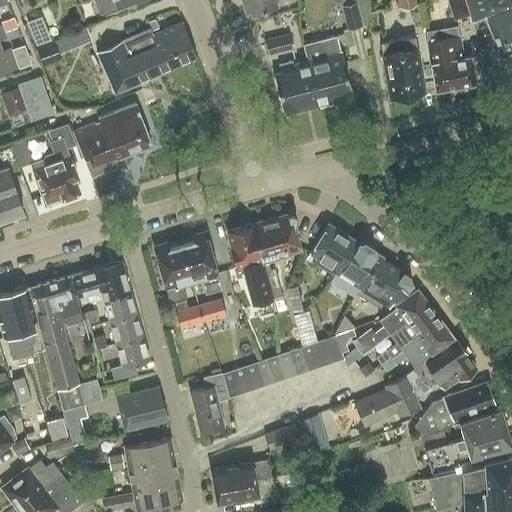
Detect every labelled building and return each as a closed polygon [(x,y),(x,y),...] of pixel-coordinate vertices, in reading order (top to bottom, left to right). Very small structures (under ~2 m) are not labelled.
[(102,0),(104,5),(112,2),(115,8),(135,0),(102,0)] [(275,6),(273,0),(243,0),(241,1),(244,12),(248,11),(250,14),(275,6)] [(341,0),(348,29),(364,26),(363,23),(369,21),(364,0),(341,0)] [(447,0),(453,19),(469,14),(464,0),(447,0)] [(484,15),(498,55),(511,50),(511,3),(508,5),(506,0),(464,0),(469,14),(471,20),(484,15)] [(15,18),(2,22),(6,32),(18,27),(15,18)] [(150,28),(97,50),(113,91),(196,57),(181,22),(152,34),(150,28)] [(476,80),(471,54),(464,56),(458,25),(428,30),(438,86),(476,80)] [(389,95),(424,89),(414,34),(402,36),(401,30),(392,32),(393,38),(379,40),(389,95)] [(289,32),(267,39),(271,54),(293,47),(289,32)] [(305,59),(318,105),(330,102),(328,97),(350,91),(337,40),(302,48),(305,59)] [(37,47),(44,64),(60,57),(59,53),(54,41),(37,47)] [(0,73),(17,67),(10,48),(2,50),(0,43),(0,73)] [(25,45),(13,49),(20,68),(32,64),(25,45)] [(283,114),(318,105),(305,59),(290,63),(291,67),(272,72),(283,114)] [(32,118),(53,110),(40,75),(19,83),(32,118)] [(18,86),(1,93),(10,116),(27,109),(18,86)] [(114,157),(151,142),(135,103),(100,116),(101,121),(96,123),(95,121),(74,129),(91,173),(116,163),(114,157)] [(77,172),(68,147),(77,144),(69,123),(50,130),(53,137),(48,139),(53,150),(48,152),(44,141),(27,148),(40,183),(42,182),(49,201),(79,189),(73,174),(77,172)] [(0,148),(6,165),(5,165),(9,175),(23,170),(13,141),(0,146),(0,148)] [(10,177),(9,175),(5,165),(0,167),(0,218),(22,211),(10,177)] [(282,295),(279,286),(274,267),(269,268),(266,257),(300,248),(294,228),(296,219),(290,211),(252,221),(272,298),(282,295)] [(335,271),(336,270),(356,238),(328,219),(310,248),(316,253),(313,257),(335,271)] [(252,303),(272,298),(252,221),(227,228),(231,245),(229,246),(236,275),(244,273),(252,303)] [(361,241),(356,238),(336,270),(360,285),(368,272),(373,276),(384,257),(383,256),(384,255),(375,249),(375,245),(365,240),(361,241)] [(194,239),(180,243),(191,280),(202,277),(207,293),(222,289),(208,239),(198,241),(194,239)] [(182,327),(203,321),(198,305),(190,307),(183,282),(191,280),(180,243),(172,245),(171,249),(159,252),(173,302),(175,302),(182,327)] [(360,286),(361,287),(356,294),(380,308),(385,302),(389,304),(393,297),(410,281),(407,272),(384,257),(373,276),(368,272),(360,285),(360,286)] [(70,274),(74,291),(75,294),(88,290),(90,300),(98,298),(99,296),(129,287),(122,258),(70,274)] [(28,286),(38,320),(39,319),(58,387),(64,408),(84,402),(101,398),(95,377),(79,381),(62,320),(79,315),(73,291),(74,291),(70,274),(28,286)] [(15,289),(9,291),(27,353),(33,351),(32,347),(37,345),(31,325),(36,323),(36,321),(38,320),(28,286),(23,287),(22,286),(15,288),(15,289)] [(287,289),(299,337),(309,334),(296,286),(287,289)] [(104,296),(110,317),(136,310),(129,287),(99,296),(98,298),(104,296)] [(371,327),(353,341),(358,347),(363,353),(390,332),(428,304),(417,288),(395,304),(396,307),(380,319),(384,324),(374,332),(371,327)] [(12,357),(27,353),(9,291),(0,293),(0,312),(0,313),(12,357)] [(222,298),(198,305),(203,321),(226,314),(222,298)] [(440,320),(428,304),(390,332),(397,342),(378,356),(382,362),(440,320)] [(100,319),(97,307),(86,310),(90,321),(100,319)] [(110,317),(116,339),(141,332),(136,310),(110,317)] [(453,338),(440,320),(382,362),(388,370),(407,356),(415,366),(453,338)] [(148,356),(141,332),(116,339),(122,361),(113,364),(117,375),(136,370),(133,360),(148,356)] [(107,345),(104,333),(94,336),(97,347),(107,345)] [(335,335),(324,339),(332,362),(343,358),(335,335)] [(320,366),(332,362),(324,339),(313,342),(320,366)] [(412,370),(424,388),(437,379),(443,386),(457,376),(458,378),(474,366),(455,339),(412,370)] [(309,370),(320,366),(313,342),(301,346),(309,370)] [(297,374),(309,370),(301,346),(289,350),(297,374)] [(347,366),(363,353),(358,347),(357,346),(344,356),(347,366)] [(286,377),(297,374),(289,350),(278,354),(286,377)] [(275,381),(286,377),(278,354),(267,358),(275,381)] [(263,385),(275,381),(267,358),(255,362),(263,385)] [(370,361),(361,368),(365,374),(375,367),(370,361)] [(255,362),(243,366),(251,389),(263,385),(255,362)] [(231,369),(239,393),(251,389),(243,366),(233,370),(233,369),(231,369)] [(228,397),(239,393),(231,369),(222,373),(228,397)] [(411,396),(424,388),(412,370),(411,371),(410,370),(400,377),(383,384),(385,389),(352,404),(361,423),(395,409),(398,414),(416,406),(411,396)] [(0,408),(6,407),(7,408),(14,406),(5,372),(0,373),(0,408)] [(224,426),(217,400),(228,397),(222,373),(204,379),(206,387),(191,391),(202,432),(224,426)] [(25,376),(13,380),(20,403),(31,399),(25,376)] [(433,441),(430,429),(453,421),(452,417),(494,402),(486,380),(442,396),(442,397),(431,400),(413,425),(416,434),(419,433),(423,444),(433,441)] [(125,427),(165,417),(156,384),(116,394),(125,427)] [(87,415),(84,402),(64,408),(74,445),(87,441),(80,417),(87,415)] [(462,435),(469,458),(511,446),(500,406),(458,420),(462,435)] [(10,437),(18,430),(2,410),(0,411),(0,448),(11,439),(10,437)] [(297,423),(302,436),(303,436),(308,449),(321,444),(311,417),(297,423)] [(270,448),(302,436),(297,423),(265,435),(270,448)] [(73,451),(70,436),(62,438),(60,431),(49,434),(50,441),(45,442),(49,457),(73,451)] [(127,462),(172,453),(168,434),(124,444),(125,450),(107,454),(109,466),(127,462)] [(470,463),(469,458),(462,435),(422,446),(429,474),(470,463)] [(25,437),(11,444),(17,455),(31,448),(25,437)] [(97,441),(78,445),(81,458),(99,454),(97,441)] [(417,468),(413,449),(401,452),(398,441),(368,449),(375,478),(417,468)] [(511,511),(511,451),(483,459),(484,463),(430,477),(429,476),(416,479),(404,482),(411,510),(423,507),(423,510),(439,506),(440,508),(464,502),(464,511),(511,511)] [(177,478),(172,453),(127,462),(133,487),(177,478)] [(0,485),(15,504),(44,480),(60,470),(53,460),(45,466),(37,455),(0,485)] [(209,470),(212,486),(269,475),(266,458),(209,470)] [(70,511),(91,495),(83,485),(76,490),(60,470),(44,480),(15,504),(20,511),(45,511),(61,500),(70,511)] [(294,471),(278,474),(281,491),(298,488),(294,471)] [(269,475),(212,486),(215,504),(247,497),(253,496),(272,493),(269,475)] [(133,490),(119,494),(102,497),(104,509),(135,502),(136,506),(181,496),(177,478),(133,487),(133,490)] [(97,511),(91,495),(70,511),(69,511),(97,511)] [(343,511),(341,497),(318,500),(319,511),(343,511)] [(304,511),(303,502),(281,505),(282,511),(304,511)]
